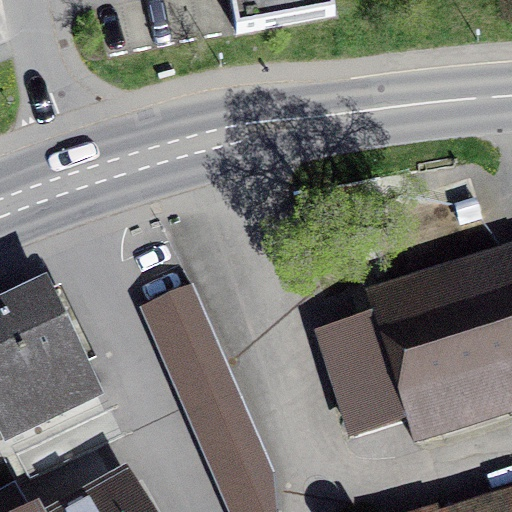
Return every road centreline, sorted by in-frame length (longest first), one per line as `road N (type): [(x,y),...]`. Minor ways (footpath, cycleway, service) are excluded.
road 1 (residential): [(327,465),(207,138)]
road 2 (secondary): [(511,93),(328,113),(207,138)]
road 3 (residential): [(79,178),(25,0)]
road 4 (secondary): [(207,138),(79,178)]
